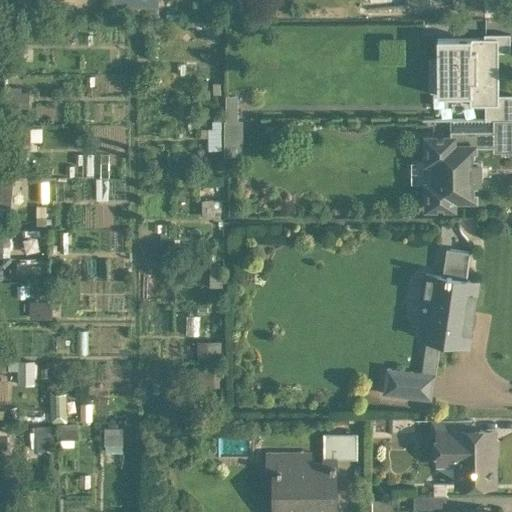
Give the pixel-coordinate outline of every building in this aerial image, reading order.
[(509,0),(483,0),(485,18),(509,18),(509,0)] [(510,51),(510,33),(485,33),(485,37),(499,38),(499,51),(510,51)] [(485,37),(472,38),(472,50),(478,50),(478,81),(472,81),(472,95),(471,95),(470,95),(470,104),(485,104),(499,104),(499,94),(499,51),(499,38),(485,37)] [(472,38),(438,38),(438,95),(470,95),(471,95),(472,95),(472,81),(478,81),(478,50),(472,50),(472,38)] [(202,147),(239,148),(240,119),(234,118),(235,92),(222,92),(221,118),(210,117),(209,126),(202,126),(202,147)] [(511,94),(499,94),(499,104),(485,104),(485,119),(493,119),(494,119),(511,118),(511,94)] [(511,150),(511,118),(494,119),(493,119),(493,130),(494,147),(494,151),(511,150)] [(451,137),(428,137),(428,161),(434,161),(434,183),(428,183),(428,207),(453,207),(453,198),(474,198),(474,182),(482,182),(482,161),(474,161),(474,147),(494,147),(493,130),(451,130),(451,137)] [(221,213),(220,196),(202,197),(203,214),(221,213)] [(478,281),(426,273),(422,296),(434,298),(431,321),(441,323),(438,339),(468,344),(478,281)] [(30,301),(32,316),(52,313),(50,299),(30,301)] [(435,374),(387,368),(384,393),(431,399),(435,374)] [(48,417),(63,416),(62,390),(47,391),(48,417)] [(474,420),(438,420),(438,433),(452,433),(452,432),(474,432),(474,420)] [(48,446),(49,423),(33,423),(33,445),(48,446)] [(102,425),(102,452),(119,452),(119,425),(102,425)] [(474,432),(452,432),(452,433),(452,458),(455,461),(459,461),(459,483),(493,483),(493,453),(498,453),(498,438),(493,438),(493,432),(474,432)] [(357,433),(324,433),(324,458),(357,458),(357,433)] [(330,468),(311,468),(311,456),(277,456),(278,501),(288,501),(287,511),(336,511),(336,464),(330,464),(330,468)] [(448,495),(414,495),(414,509),(439,509),(439,508),(448,508),(448,495)]
